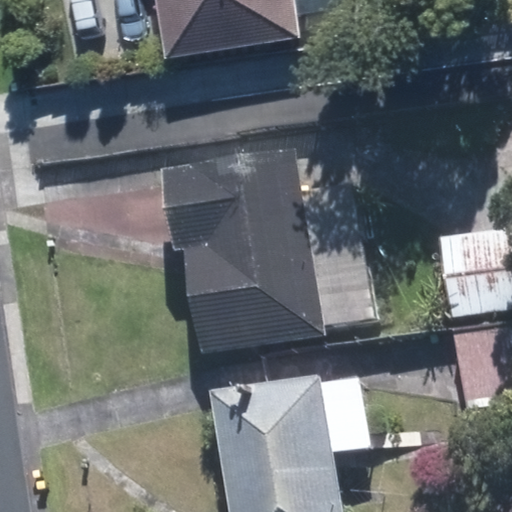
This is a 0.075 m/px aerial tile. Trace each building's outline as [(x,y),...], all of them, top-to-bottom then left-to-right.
[(180,0),(189,54),(321,34),(318,17),(363,9),(361,0),(180,0)] [(187,253),(203,355),(321,335),(320,328),(373,320),(351,185),(303,193),(296,153),(167,173),(180,254),(187,253)] [(511,229),(442,239),(454,319),(511,311),(511,229)] [(511,326),(462,331),(472,411),(511,406),(511,326)] [(238,401),(253,511),(360,511),(343,386),(238,401)]
